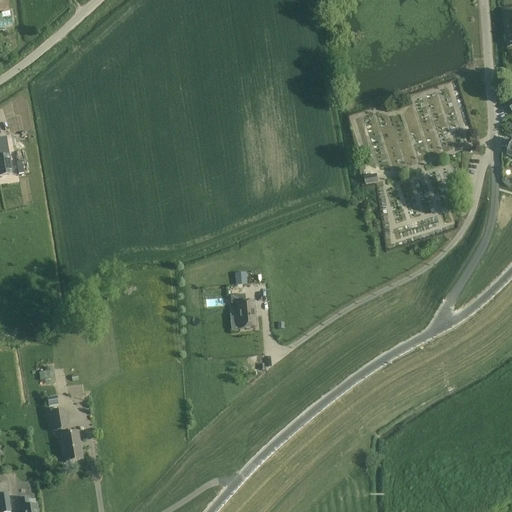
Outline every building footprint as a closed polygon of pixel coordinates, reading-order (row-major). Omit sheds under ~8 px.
[(511,8),(511,0),(502,0),(502,6),(511,8)] [(507,50),(511,48),(511,10),(503,11),(507,50)] [(511,157),(511,141),(505,139),(501,147),(509,151),(507,155),(511,157)] [(0,175),(11,173),(11,171),(9,156),(0,157),(0,175)] [(365,185),(379,183),(377,175),(364,177),(365,185)] [(244,296),(230,297),(231,305),(237,305),(239,330),(256,329),(254,303),(245,304),(244,296)] [(54,371),(42,373),(44,385),(55,383),(54,371)] [(55,397),(45,400),(48,409),(57,406),(55,397)] [(50,413),(50,416),(53,434),(61,432),(62,436),(61,436),(66,464),(82,461),(80,448),(83,448),(82,443),(79,444),(78,434),(68,435),(68,431),(65,410),(50,413)] [(0,511),(10,511),(9,495),(8,495),(6,483),(0,483),(0,511)] [(22,511),(37,511),(36,507),(35,501),(29,502),(28,499),(18,500),(20,510),(22,509),(22,511)]
